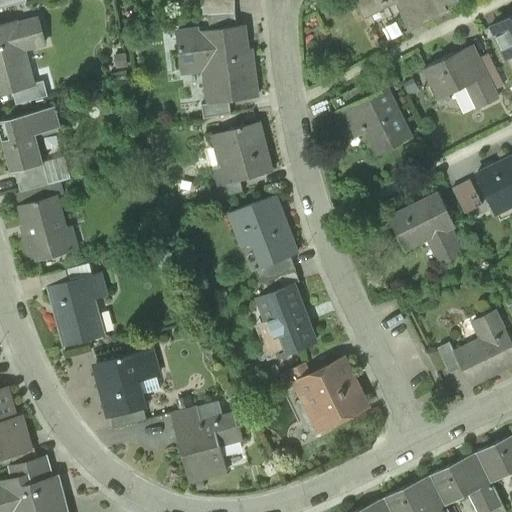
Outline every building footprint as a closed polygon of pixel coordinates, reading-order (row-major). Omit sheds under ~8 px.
[(0,0),(0,8),(27,1),(26,0),(0,0)] [(202,0),(203,14),(207,14),(235,13),(234,0),(202,0)] [(452,0),(355,0),(362,13),(387,0),(393,0),(405,22),(417,16),(422,25),(447,12),(443,5),(452,0)] [(236,25),(235,13),(207,14),(209,29),(236,25)] [(511,15),(491,26),(507,57),(511,54),(511,15)] [(0,24),(0,92),(13,89),(28,85),(17,43),(27,40),(29,47),(45,43),(38,18),(17,23),(16,20),(0,24)] [(204,68),(208,103),(229,100),(257,97),(251,48),(242,49),(238,25),(236,25),(209,29),(175,33),(180,71),(204,68)] [(468,85),(479,108),(498,99),(475,53),(457,61),(454,55),(425,69),(440,98),(468,85)] [(13,89),(16,103),(47,95),(43,80),(28,85),(13,89)] [(334,100),(339,110),(367,96),(362,86),(334,100)] [(366,127),(378,152),(412,136),(397,105),(395,106),(385,87),(367,96),(339,110),(335,112),(346,135),(364,126),(364,128),(366,127)] [(231,113),(229,100),(208,103),(201,103),(204,118),(231,113)] [(3,140),(11,172),(15,171),(44,163),(36,133),(61,127),(55,106),(5,119),(10,138),(3,140)] [(10,138),(5,119),(0,120),(0,129),(3,140),(10,138)] [(225,183),(225,184),(240,180),(272,171),(266,150),(264,151),(257,122),(212,134),(225,183)] [(65,157),(44,163),(49,184),(70,178),(65,157)] [(511,158),(505,162),(504,160),(477,174),(492,205),(503,200),(511,195),(511,158)] [(15,171),(20,191),(49,184),(44,163),(15,171)] [(470,179),(452,188),(464,213),(482,204),(470,179)] [(217,185),(220,198),(243,191),(240,180),(225,184),(225,183),(217,185)] [(53,196),(49,184),(20,191),(18,192),(21,204),(53,196)] [(23,238),(30,262),(70,251),(63,228),(66,227),(57,194),(53,196),(21,204),(18,205),(27,237),(23,238)] [(249,229),(264,266),(291,256),(298,253),(275,195),(230,213),(238,233),(249,229)] [(511,195),(503,200),(506,207),(511,204),(511,195)] [(430,236),(443,264),(463,254),(450,228),(455,226),(440,196),(418,207),(416,203),(389,217),(388,217),(392,226),(403,249),(430,236)] [(492,205),(500,222),(511,216),(511,204),(506,207),(503,200),(492,205)] [(363,224),(370,238),(392,226),(388,217),(389,217),(387,212),(363,224)] [(301,282),(296,269),(291,256),(264,266),(256,270),(261,283),(265,295),(293,284),(294,285),(301,282)] [(40,275),(44,289),(49,287),(48,286),(70,280),(67,268),(40,275)] [(56,306),(67,345),(102,336),(95,311),(87,313),(83,298),(105,292),(100,272),(70,280),(48,286),(49,287),(54,307),(56,306)] [(261,340),(268,359),(317,340),(310,321),(308,322),(294,285),(293,284),(265,295),(260,297),(269,321),(278,317),(283,331),(261,340)] [(461,367),(470,385),(497,372),(496,369),(503,366),(503,368),(511,363),(511,340),(506,328),(505,329),(495,309),(475,319),(486,342),(480,345),(478,341),(455,353),(454,353),(461,367)] [(437,347),(450,372),(461,367),(454,353),(455,353),(449,342),(437,347)] [(160,389),(155,372),(157,371),(151,347),(97,362),(102,382),(99,383),(108,416),(110,416),(143,407),(145,407),(142,393),(160,389)] [(313,395),(328,424),(367,405),(344,358),(310,375),(296,382),(296,383),(304,398),(304,399),(313,395)] [(281,374),(287,387),(296,383),(296,382),(310,375),(304,362),(281,374)] [(0,455),(12,452),(29,447),(28,444),(21,416),(14,417),(6,389),(0,390),(0,455)] [(304,398),(298,401),(313,431),(328,424),(313,395),(304,399),(304,398)] [(172,412),(177,431),(185,428),(185,427),(203,422),(198,405),(172,412)] [(110,416),(113,428),(146,419),(143,407),(110,416)] [(179,446),(189,480),(227,470),(219,440),(243,434),(237,413),(203,422),(185,427),(185,428),(189,443),(179,446)] [(511,441),(507,444),(504,438),(476,451),(479,458),(490,481),(511,470),(511,441)] [(12,452),(15,463),(39,457),(35,442),(28,444),(29,447),(12,452)] [(45,455),(39,457),(15,463),(9,465),(12,476),(48,467),(45,455)] [(487,511),(502,505),(490,481),(479,458),(461,467),(457,460),(430,474),(433,481),(445,504),(471,491),(481,511),(487,511)] [(0,508),(7,506),(8,511),(67,511),(63,497),(55,499),(49,479),(51,479),(48,467),(12,476),(2,479),(3,483),(0,483),(0,508)] [(448,511),(445,504),(433,481),(415,490),(412,483),(384,496),(388,504),(391,511),(448,511)]
